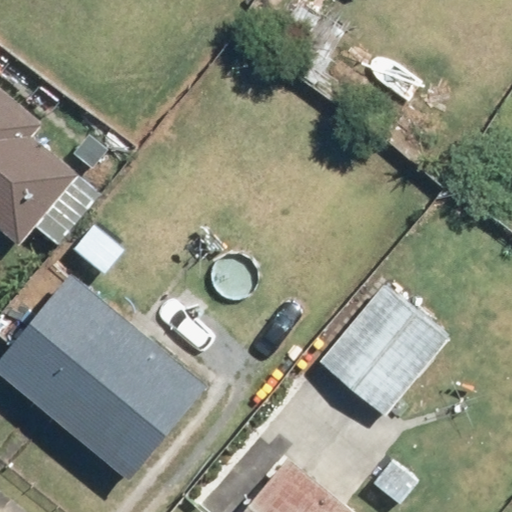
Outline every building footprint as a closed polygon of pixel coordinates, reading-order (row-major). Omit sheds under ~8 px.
[(62,168),(0,117),(0,221),(11,230),(62,168)] [(67,292),(9,366),(130,459),(188,384),(67,292)] [(386,293),(336,358),(391,400),(441,334),(386,293)] [(389,448),(365,479),(405,510),(429,478),(389,448)] [(345,511),(286,467),(252,511),(345,511)]
